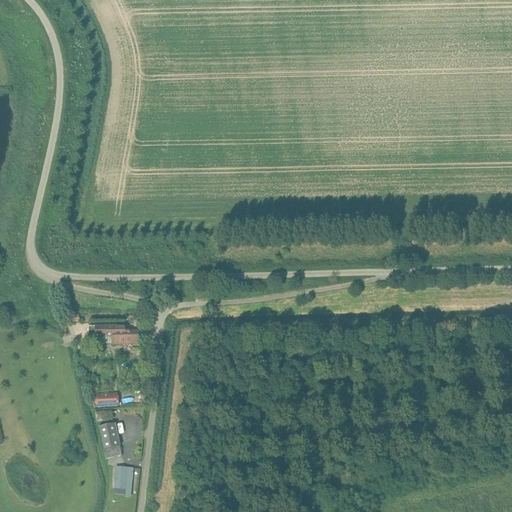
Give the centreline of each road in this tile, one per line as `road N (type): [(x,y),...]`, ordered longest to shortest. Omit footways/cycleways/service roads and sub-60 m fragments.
road 1 (unclassified): [(56,281),(436,272)]
road 2 (unclassified): [(56,281),(37,271),(31,253),(59,64),(28,0)]
road 3 (unclassified): [(163,316),(142,511)]
road 4 (unclassified): [(288,296),(436,272)]
road 5 (unclassified): [(288,296),(163,316)]
